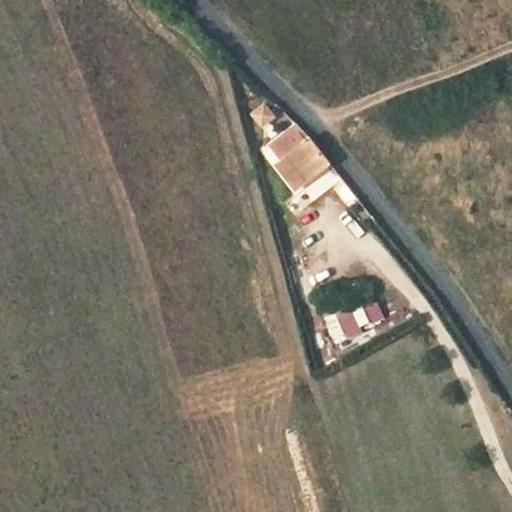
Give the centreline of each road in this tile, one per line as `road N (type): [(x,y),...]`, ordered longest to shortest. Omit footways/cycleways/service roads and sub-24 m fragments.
road 1 (unclassified): [(511,381),(325,133),(200,0)]
road 2 (track): [(325,133),(511,51)]
